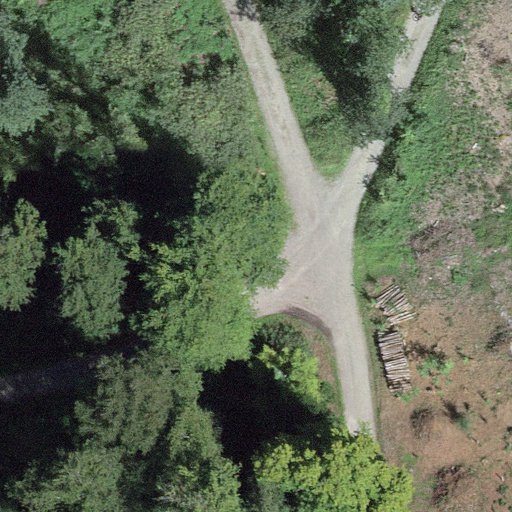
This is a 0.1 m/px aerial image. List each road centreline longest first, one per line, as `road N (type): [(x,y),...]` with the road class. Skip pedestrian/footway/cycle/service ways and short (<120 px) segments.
road 1 (track): [(0,388),(203,347),(324,260)]
road 2 (track): [(435,0),(324,260)]
road 3 (track): [(324,260),(239,0)]
road 4 (track): [(324,260),(355,373),(350,511)]
